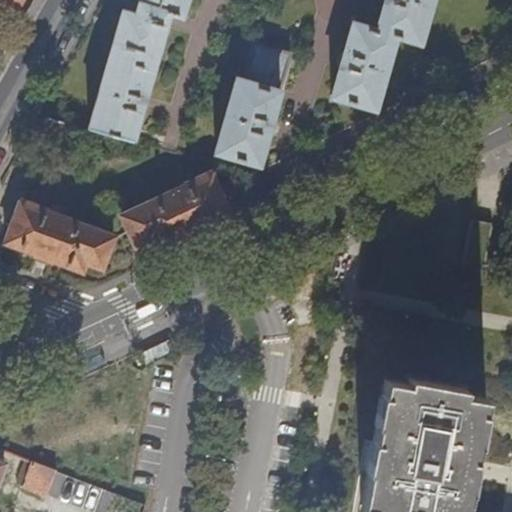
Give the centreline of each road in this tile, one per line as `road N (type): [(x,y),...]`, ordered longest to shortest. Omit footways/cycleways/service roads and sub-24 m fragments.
road 1 (secondary): [(511,123),(114,318)]
road 2 (tertiary): [(66,0),(0,118)]
road 3 (secondary): [(114,318),(0,369)]
